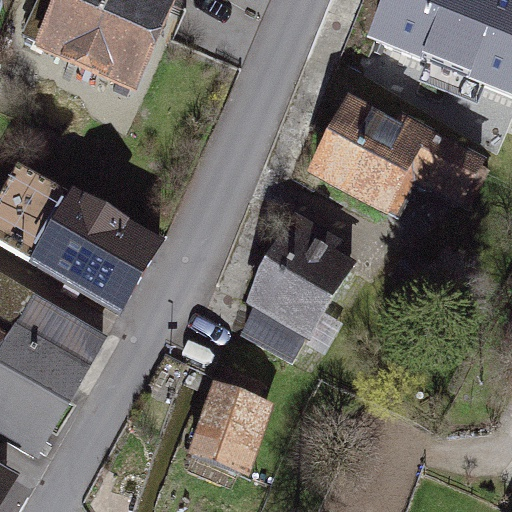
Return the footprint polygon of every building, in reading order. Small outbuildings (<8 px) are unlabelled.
[(77,0),(50,59),(162,110),(206,16),(171,0),(77,0)] [(511,0),(383,0),(368,40),(511,92),(511,0)] [(0,59),(7,62),(21,23),(0,14),(0,59)] [(363,113),(321,190),(402,234),(423,195),(476,223),(500,178),(422,136),(418,143),(363,113)] [(0,173),(10,148),(0,144),(0,173)] [(0,244),(0,259),(144,335),(181,265),(31,186),(0,244)] [(309,229),(261,318),(337,359),(385,270),(309,229)] [(0,382),(78,429),(120,355),(51,315),(25,357),(0,342),(0,382)] [(0,442),(52,473),(78,429),(0,382),(0,442)] [(228,397),(201,470),(262,493),(289,421),(228,397)] [(0,511),(33,511),(45,490),(0,464),(0,511)]
